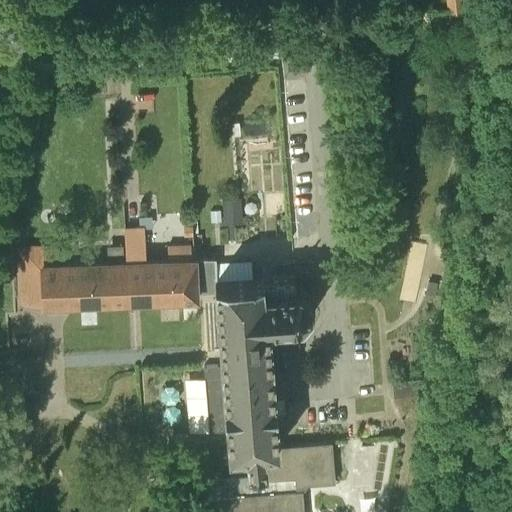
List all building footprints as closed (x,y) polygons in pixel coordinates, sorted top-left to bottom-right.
[(192,224),(183,224),(183,235),(193,235),(192,224)] [(126,243),(127,261),(129,300),(196,296),(196,293),(194,257),(146,260),(145,230),(126,231),(126,243)] [(207,402),(212,401),(214,425),(226,424),(229,450),(247,448),(249,477),(208,480),(208,478),(205,478),(206,511),(303,511),(302,489),(297,490),(296,482),(332,479),(332,481),(335,481),(331,441),(280,445),(269,323),(282,322),(282,325),(285,325),(285,321),(301,320),(302,323),(305,322),(303,319),(310,310),(314,312),(315,309),(311,308),(310,297),(313,295),(312,293),(309,294),(300,287),(302,284),(299,283),(298,287),(296,287),(295,274),(216,280),(214,257),(194,257),(196,293),(215,292),(221,360),(203,362),(207,402)] [(224,277),(256,275),(255,259),(223,261),(224,277)] [(42,304),(129,300),(127,261),(40,266),(42,304)] [(393,397),(421,394),(420,378),(392,380),(393,397)]
